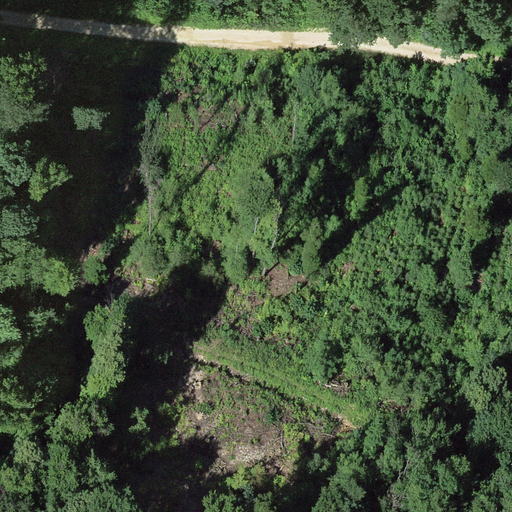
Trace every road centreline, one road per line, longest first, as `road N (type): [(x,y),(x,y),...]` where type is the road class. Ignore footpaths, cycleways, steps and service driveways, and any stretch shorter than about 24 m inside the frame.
road 1 (track): [(511,489),(431,436),(228,347),(100,304),(0,285)]
road 2 (track): [(0,15),(178,33),(294,34),(511,59)]
